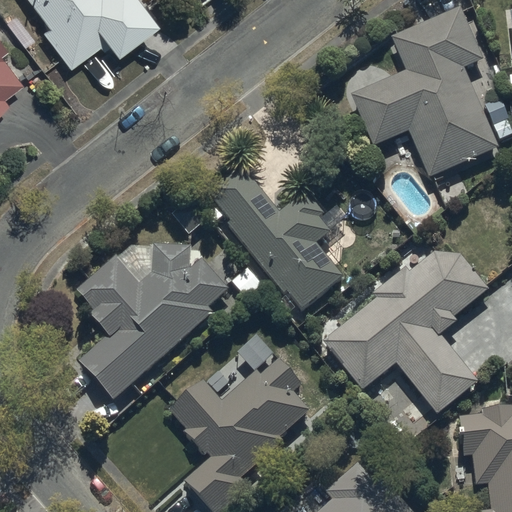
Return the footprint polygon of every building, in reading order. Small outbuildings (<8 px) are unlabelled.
[(30,0),(47,21),(40,26),(66,63),(95,40),(100,46),(108,40),(112,45),(154,12),(144,0),(30,0)] [(481,59),(460,8),(391,37),(406,73),(350,96),(372,148),(407,133),(427,179),(499,148),(465,66),(481,59)] [(0,104),(6,100),(0,92),(18,78),(0,54),(0,47),(5,44),(0,37),(0,104)] [(277,210),(241,165),(207,192),(300,309),(342,276),(315,243),(330,231),(318,217),(323,213),(304,189),(277,210)] [(108,338),(80,361),(112,399),(213,314),(208,308),(230,290),(202,258),(190,268),(191,246),(151,243),(150,276),(141,283),(118,254),(75,289),(94,312),(90,315),(108,338)] [(376,299),(319,341),(362,389),(393,361),(441,415),(477,382),(438,339),(456,322),(452,317),(487,286),(460,256),(432,252),(411,271),(407,267),(371,294),(376,299)] [(301,385),(277,359),(259,375),(254,370),(220,400),(200,378),(166,409),(209,457),(182,481),(209,511),(222,511),(248,489),(239,479),(282,440),(278,436),(308,409),(293,392),(301,385)] [(483,413),(458,415),(462,456),(471,455),(474,485),(487,484),(490,510),(477,511),(476,511),(511,511),(511,406),(483,409),(483,413)] [(412,511),(382,476),(374,483),(358,464),(323,492),(331,500),(317,511),(412,511)]
